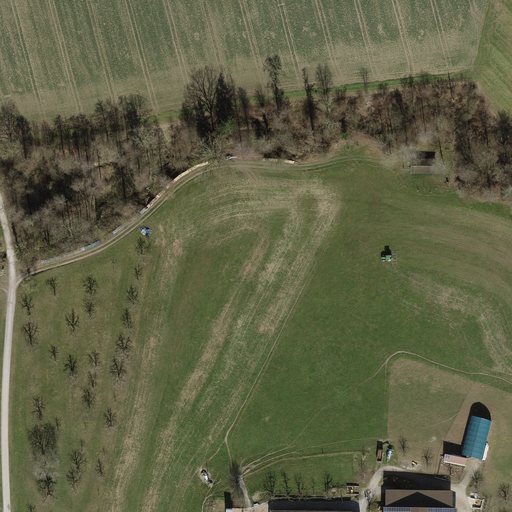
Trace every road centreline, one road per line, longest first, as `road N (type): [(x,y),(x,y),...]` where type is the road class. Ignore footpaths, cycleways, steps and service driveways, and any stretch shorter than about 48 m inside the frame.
road 1 (track): [(13,279),(102,247),(210,171),(240,164),(298,174),(360,162),(406,166)]
road 2 (track): [(13,279),(7,511)]
road 3 (track): [(464,511),(453,489),(393,470),(377,477),(358,507)]
